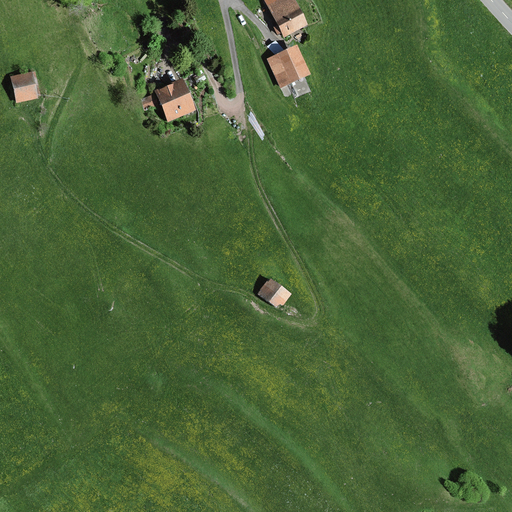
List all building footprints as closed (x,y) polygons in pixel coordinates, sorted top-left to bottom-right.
[(276,0),(267,0),(261,3),(280,41),(307,28),(292,0),(286,0),(278,4),(276,0)] [(296,51),(269,62),(280,89),(307,77),(296,51)] [(32,76),(10,80),(14,106),(37,103),(32,76)] [(182,80),(155,91),(168,123),(194,112),(182,80)] [(292,298),(271,281),(260,294),(281,311),(292,298)]
